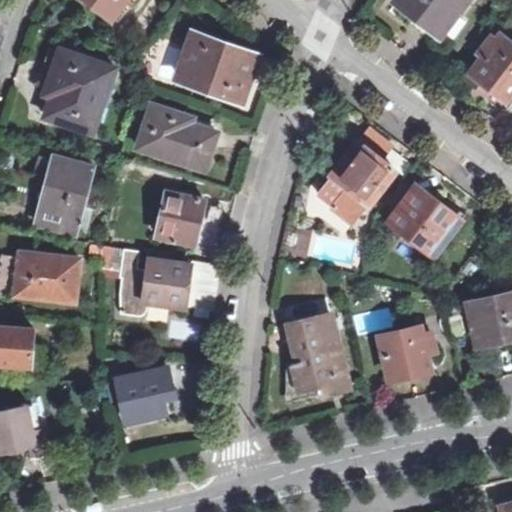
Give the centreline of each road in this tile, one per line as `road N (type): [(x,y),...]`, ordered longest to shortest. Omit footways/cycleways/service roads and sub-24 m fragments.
road 1 (residential): [(319,36),(252,251),(234,432),(242,494)]
road 2 (residential): [(242,494),(511,430)]
road 3 (residential): [(319,36),(511,180)]
